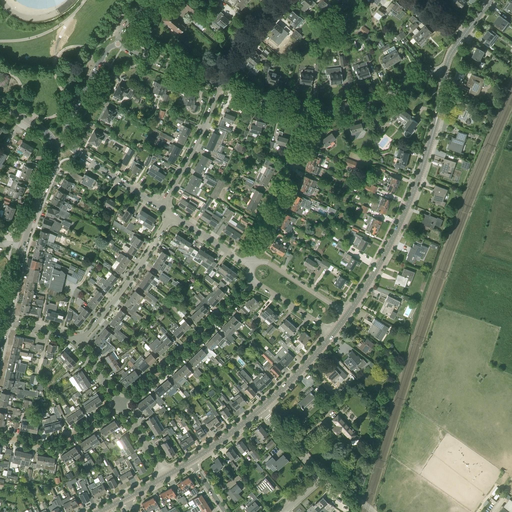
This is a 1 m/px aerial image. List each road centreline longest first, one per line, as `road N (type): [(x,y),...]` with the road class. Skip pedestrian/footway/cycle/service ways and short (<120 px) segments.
road 1 (secondary): [(347,313),(407,207),(445,70)]
road 2 (residential): [(119,404),(170,364),(252,278)]
road 3 (residential): [(252,262),(253,240),(311,110)]
road 4 (residential): [(81,344),(171,214)]
road 5 (residential): [(311,110),(364,105),(445,70)]
road 6 (residential): [(161,206),(218,86)]
road 7 (residential): [(0,436),(54,446),(119,404)]
